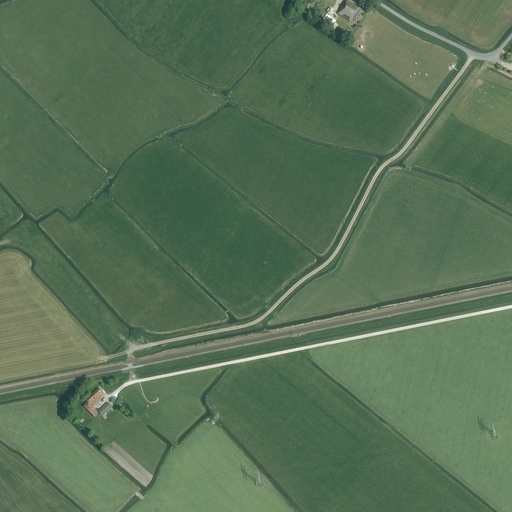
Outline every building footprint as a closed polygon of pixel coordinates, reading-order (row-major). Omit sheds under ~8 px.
[(359,9),(346,1),(344,6),(343,5),(338,14),(351,22),(352,21),(356,23),(363,11),(359,9)] [(333,32),(336,27),(326,20),(323,25),(333,32)] [(349,35),(352,30),(345,27),(343,32),(349,35)] [(101,396),(103,393),(99,388),(85,401),(88,404),(84,407),(94,418),(98,414),(92,408),(103,398),(101,396)] [(107,412),(112,407),(108,403),(103,408),(98,413),(102,417),(107,412)]
